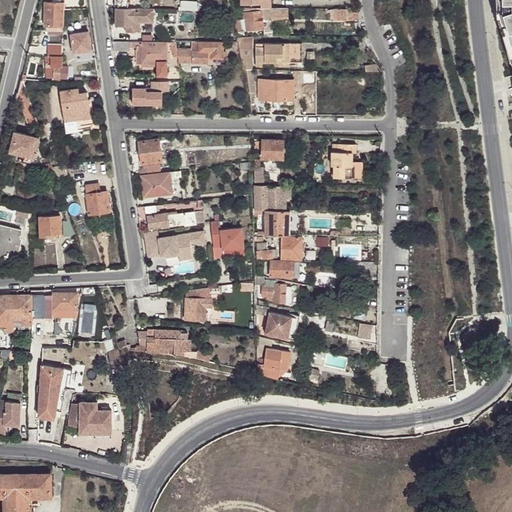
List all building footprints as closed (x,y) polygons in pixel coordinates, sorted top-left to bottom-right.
[(511,0),(496,0),(498,15),(503,33),(511,61),(511,60),(511,0)] [(59,31),(62,31),(64,3),(46,2),(45,25),(59,25),(59,28),(59,31)] [(153,9),(115,8),(114,26),(125,26),(125,32),(138,33),(139,23),(152,23),(153,9)] [(239,20),(237,20),(238,32),(263,29),(269,29),(269,32),(269,33),(271,33),(272,19),(288,19),(289,9),(272,8),(270,8),(270,11),(260,10),(243,13),(244,19),(239,20)] [(347,20),(347,9),(334,8),(334,20),(347,20)] [(357,9),(347,9),(347,20),(357,19),(357,9)] [(74,51),(91,48),(88,32),(72,34),(74,51)] [(223,41),(198,41),(198,51),(211,51),(211,56),(211,57),(221,57),(222,57),(223,51),(223,41)] [(112,42),(113,51),(128,51),(128,47),(128,42),(112,42)] [(166,42),(141,42),(141,45),(141,63),(156,63),(156,75),(166,75),(166,44),(166,42)] [(289,63),(289,43),(255,43),(255,67),(261,67),(261,63),(278,63),(278,58),(282,58),(282,63),(289,63)] [(58,79),(60,80),(60,77),(61,67),(63,46),(49,45),(48,56),(46,56),(46,63),(47,64),(47,77),(58,77),(58,79)] [(177,57),(178,62),(207,62),(207,56),(211,56),(211,51),(198,51),(191,51),(191,48),(176,48),(176,52),(177,57)] [(36,123),(22,79),(21,79),(18,93),(16,102),(17,102),(22,109),(27,125),(36,123)] [(267,91),(267,106),(294,106),(294,79),(261,79),(261,91),(267,91)] [(78,88),(60,91),(66,132),(82,130),(82,125),(91,124),(86,92),(79,93),(78,88)] [(146,88),(132,88),(132,104),(162,104),(162,91),(146,91),(146,88)] [(15,131),(11,151),(35,157),(39,138),(15,131)] [(139,141),(141,164),(162,161),(158,139),(139,141)] [(263,157),(283,157),(283,152),(286,152),(286,146),(283,146),(283,139),(263,139),(263,157)] [(331,152),(331,160),(352,161),(352,153),(356,153),(356,145),(338,144),(338,150),(338,152),(335,152),(331,152)] [(42,167),(45,166),(51,164),(50,163),(43,165),(42,161),(49,158),(48,157),(40,160),(42,167)] [(260,159),(255,159),(255,178),(262,178),(263,168),(260,168),(260,159)] [(352,161),(331,160),(331,166),(334,166),(333,177),(354,178),(354,166),(352,165),(352,162),(352,161)] [(354,166),(354,178),(361,178),(361,162),(352,162),(352,165),(354,166)] [(47,174),(53,172),(52,167),(51,164),(45,166),(47,174)] [(130,165),(132,174),(147,172),(146,167),(142,168),(141,164),(130,165)] [(57,173),(60,182),(69,179),(63,165),(52,167),(53,172),(54,174),(57,173)] [(147,187),(148,197),(172,194),(171,178),(181,176),(180,171),(141,176),(143,187),(147,187)] [(89,214),(109,212),(106,191),(100,192),(98,184),(85,186),(89,214)] [(255,186),(255,208),(285,207),(285,198),(284,185),(255,186)] [(165,209),(165,204),(145,206),(146,214),(159,212),(158,210),(165,209)] [(60,209),(40,210),(41,236),(59,235),(59,240),(62,240),(60,209)] [(289,231),(290,209),(265,209),(264,234),(299,234),(299,227),(296,227),(296,231),(289,231)] [(185,225),(196,224),(194,211),(167,215),(167,213),(146,216),(148,229),(160,227),(161,229),(169,228),(169,226),(184,224),(185,225)] [(63,236),(74,234),(70,220),(62,221),(63,236)] [(219,220),(210,222),(213,247),(222,246),(222,249),(244,246),(241,227),(220,230),(219,220)] [(0,249),(8,251),(6,256),(8,256),(8,255),(17,258),(19,248),(19,245),(20,245),(22,238),(20,238),(22,229),(0,223),(0,249)] [(148,256),(154,255),(152,238),(158,237),(157,230),(144,231),(148,256)] [(158,237),(152,238),(154,255),(166,254),(179,252),(179,255),(191,253),(190,241),(192,240),(196,244),(206,243),(204,231),(158,237)] [(281,236),(280,257),(300,258),(301,237),(281,236)] [(265,242),(255,242),(256,250),(255,250),(255,258),(275,256),(275,248),(266,249),(265,242)] [(291,277),(291,260),(269,260),(269,275),(291,277)] [(265,277),(257,276),(256,284),(262,285),(264,285),(265,277)] [(275,283),(276,279),(265,277),(264,285),(267,286),(267,282),(275,283)] [(286,284),(275,283),(267,282),(267,286),(266,296),(266,299),(275,300),(284,301),(286,285),(286,284)] [(209,289),(209,287),(185,291),(186,297),(211,298),(211,294),(209,289)] [(31,317),(44,316),(45,295),(45,289),(32,289),(32,295),(31,317)] [(0,325),(6,325),(13,325),(14,318),(9,318),(10,306),(17,306),(17,295),(10,295),(10,290),(0,290),(0,325)] [(45,295),(44,316),(53,316),(54,309),(75,309),(77,309),(77,293),(54,293),(54,295),(45,295)] [(31,325),(32,320),(31,317),(32,295),(17,295),(17,306),(10,306),(9,318),(14,318),(13,325),(31,325)] [(211,298),(186,297),(185,319),(205,319),(205,318),(205,306),(212,306),(212,298),(211,298)] [(257,304),(254,304),(254,313),(261,314),(267,314),(267,311),(268,306),(263,305),(257,304)] [(292,316),(267,311),(267,314),(266,319),(265,332),(288,337),(292,316)] [(299,317),(292,316),(288,337),(295,339),(299,317)] [(326,317),(325,329),(333,331),(335,319),(326,317)] [(173,355),(183,357),(184,351),(184,338),(187,338),(187,332),(181,332),(181,330),(155,329),(155,337),(147,336),(147,344),(147,346),(137,345),(137,346),(138,350),(174,352),(173,355)] [(139,344),(147,344),(147,336),(147,331),(138,331),(139,344)] [(264,365),(279,368),(282,349),(266,347),(263,365),(264,365)] [(130,393),(119,349),(117,349),(109,351),(113,369),(114,369),(119,386),(118,386),(120,395),(130,393)] [(282,349),(279,368),(287,369),(289,350),(282,349)] [(2,351),(1,362),(7,363),(9,351),(2,351)] [(194,359),(208,362),(210,354),(196,351),(194,359)] [(256,373),(263,375),(264,365),(263,365),(257,364),(256,373)] [(42,365),(41,375),(61,379),(63,368),(62,368),(42,365)] [(264,365),(263,375),(278,378),(279,368),(264,365)] [(56,410),(61,411),(65,387),(65,384),(68,368),(62,367),(62,368),(63,368),(61,379),(56,410)] [(319,370),(310,368),(309,374),(312,374),(310,381),(317,383),(319,370)] [(40,395),(39,416),(54,419),(56,410),(61,379),(41,375),(41,385),(40,395)] [(123,406),(133,403),(131,393),(120,396),(123,406)] [(20,401),(0,401),(0,433),(5,434),(5,424),(19,425),(20,401)] [(80,408),(70,408),(69,416),(67,430),(79,432),(79,437),(96,437),(96,434),(110,434),(110,414),(96,414),(96,406),(80,406),(80,408)] [(119,461),(128,464),(129,455),(131,443),(122,441),(119,461)] [(28,497),(34,497),(50,497),(50,474),(0,474),(0,497),(5,498),(5,502),(4,511),(28,511),(28,502),(28,497)]
